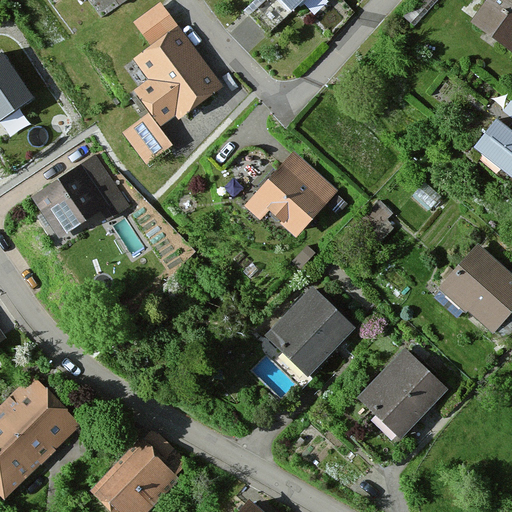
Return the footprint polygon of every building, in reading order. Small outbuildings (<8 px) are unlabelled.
[(280,0),(291,12),(304,0),(280,0)] [(511,0),(495,0),(479,22),(510,45),(511,41),(511,0)] [(141,60),(156,80),(141,91),(162,119),(176,108),(179,113),(216,86),(177,33),(141,60)] [(0,120),(32,99),(1,53),(0,53),(0,120)] [(511,99),(503,111),(511,117),(511,99)] [(126,133),(147,161),(167,146),(146,118),(126,133)] [(511,132),(496,119),(474,147),(511,177),(511,132)] [(41,198),(62,229),(119,191),(98,160),(41,198)] [(296,231),(323,201),(285,167),(258,197),(270,209),(271,216),(276,220),(283,220),(296,231)] [(442,197),(424,181),(414,193),(431,208),(442,197)] [(379,200),(353,226),(365,237),(390,212),(379,200)] [(511,331),(511,280),(477,249),(435,296),(458,317),(468,305),(506,339),(511,331)] [(307,374),(352,327),(313,290),(268,336),(307,374)] [(444,388),(405,351),(361,398),(400,435),(444,388)] [(0,423),(0,487),(70,419),(38,387),(0,423)] [(144,446),(101,491),(122,511),(137,511),(174,475),(144,446)]
